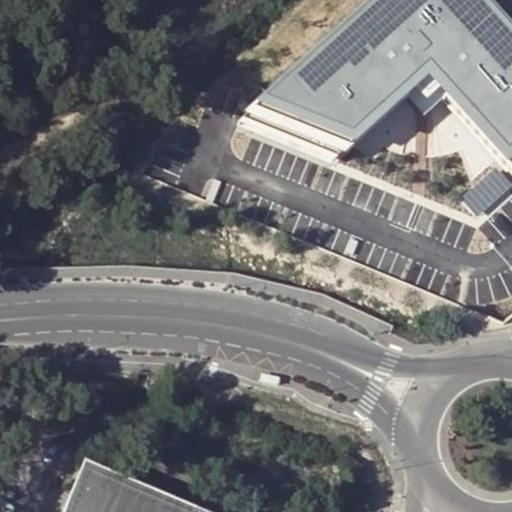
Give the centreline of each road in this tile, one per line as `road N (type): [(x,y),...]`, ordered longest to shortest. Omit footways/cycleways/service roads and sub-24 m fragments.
road 1 (tertiary): [(443,376),(297,323),(213,305),(93,295),(0,301)]
road 2 (tertiary): [(0,331),(138,332),(298,358),(369,394),(416,441)]
road 3 (unknown): [(196,161),(511,188)]
